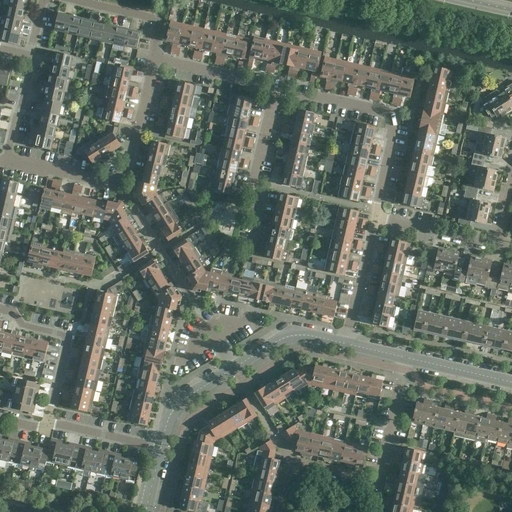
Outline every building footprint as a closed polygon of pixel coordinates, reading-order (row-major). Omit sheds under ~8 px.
[(26,10),(27,0),(5,0),(4,5),(8,6),(26,10)] [(23,21),(26,10),(8,6),(6,17),(23,21)] [(66,33),(70,16),(58,13),(54,30),(66,33)] [(89,38),(95,15),(91,14),(90,20),(82,19),(78,36),(89,38)] [(101,41),(105,24),(97,22),(99,16),(95,15),(89,38),(101,41)] [(20,33),(23,21),(6,17),(1,16),(0,20),(0,28),(3,29),(20,33)] [(78,36),(82,19),(70,16),(66,33),(78,36)] [(177,44),(182,24),(170,21),(169,25),(166,41),(173,43),(170,53),(175,54),(176,47),(176,48),(177,44)] [(113,44),(117,27),(105,24),(101,41),(113,44)] [(188,46),(193,27),(182,24),(177,44),(188,46)] [(125,47),(129,29),(117,27),(113,44),(125,47)] [(199,49),(204,29),(193,27),(188,46),(199,49)] [(0,41),(17,45),(20,33),(3,29),(0,28),(0,41)] [(141,32),(129,29),(125,47),(137,49),(141,32)] [(211,52),(215,32),(204,29),(199,49),(211,52)] [(222,54),(226,34),(215,32),(211,52),(222,54)] [(233,57),(237,37),(226,34),(222,54),(221,58),(219,64),(224,65),(226,55),(233,57)] [(249,40),(237,37),(233,57),(244,59),(248,43),(249,40)] [(261,59),(265,39),(254,37),(253,40),(249,57),(249,60),(249,61),(247,67),(252,68),(253,61),(254,58),(261,59)] [(272,62),(277,42),(265,39),(261,59),(271,62),(272,62)] [(283,65),(288,45),(277,42),(272,62),(271,62),(272,62),(271,66),(270,72),(274,73),(276,63),(283,65)] [(294,67),(299,47),(288,45),(283,65),(290,66),(289,69),(287,76),(292,77),(293,71),(294,71),(294,67),(295,68),(295,67),(294,67)] [(305,70),(310,50),(299,47),(294,67),(295,67),(305,70)] [(321,52),(310,50),(305,70),(312,71),(312,75),(311,75),(310,82),(314,83),(315,76),(316,76),(317,72),(321,56),(320,56),(321,52)] [(56,52),(53,64),(70,68),(73,56),(56,52)] [(332,80),(336,60),(325,57),(324,61),(320,77),(327,79),(325,89),(329,90),(331,83),(332,80)] [(4,60),(0,60),(0,84),(7,86),(11,69),(3,67),(4,60)] [(343,82),(347,62),(336,60),(332,80),(343,82)] [(354,85),(358,65),(347,62),(343,82),(349,84),(347,94),(351,95),(353,88),(354,85)] [(67,80),(70,68),(53,64),(50,76),(67,80)] [(365,87),(369,67),(358,65),(354,85),(365,87)] [(132,70),(113,66),(111,77),(129,81),(131,75),(141,77),(142,73),(132,70)] [(434,66),(431,77),(451,82),(454,71),(434,66)] [(376,90),(381,70),(369,67),(365,87),(376,90)] [(387,93),(392,73),(381,70),(376,90),(375,94),(374,100),(378,101),(380,91),(387,93)] [(398,95),(403,75),(392,73),(387,93),(398,95)] [(414,78),(403,75),(398,95),(397,99),(396,105),(400,106),(402,99),(402,96),(410,98),(414,82),(413,82),(414,78)] [(69,80),(67,80),(50,76),(49,82),(40,80),(39,86),(65,92),(66,92),(69,80)] [(128,87),(129,81),(111,77),(108,87),(137,94),(138,90),(128,87)] [(449,93),(451,82),(431,77),(429,88),(449,93)] [(178,81),(175,92),(199,98),(201,87),(178,81)] [(511,82),(503,88),(502,86),(493,92),(507,114),(511,111),(511,82)] [(62,103),(65,92),(39,86),(37,92),(46,94),(45,99),(62,103)] [(136,98),(137,94),(108,87),(106,98),(110,99),(125,102),(126,96),(136,98)] [(446,103),(449,93),(429,88),(426,98),(442,102),(442,103),(446,103)] [(196,108),(199,98),(175,92),(174,99),(164,96),(162,101),(191,107),(196,108)] [(507,114),(493,92),(484,98),(485,100),(480,103),(482,106),(477,109),(482,118),(488,114),(490,119),(495,115),(498,120),(507,114)] [(234,94),(232,106),(250,110),(252,104),(254,104),(255,104),(256,100),(234,94)] [(446,103),(442,103),(442,102),(426,98),(424,108),(424,109),(440,113),(444,113),(446,103)] [(59,115),(62,103),(45,99),(43,105),(37,104),(36,110),(59,115)] [(122,113),(125,102),(110,99),(107,109),(122,113)] [(189,118),(191,107),(162,101),(161,105),(172,107),(170,114),(189,118)] [(249,116),(250,110),(232,106),(229,116),(248,120),(251,121),(258,123),(259,118),(249,116)] [(132,115),(126,113),(122,113),(107,109),(104,108),(101,119),(120,124),(121,117),(131,119),(132,115)] [(444,113),(440,113),(424,109),(424,108),(421,119),(441,124),(444,113)] [(299,109),(296,121),(311,124),(314,113),(299,109)] [(56,127),(59,115),(36,110),(35,113),(41,115),(39,123),(56,127)] [(186,128),(189,118),(170,114),(169,120),(159,117),(158,122),(186,128)] [(257,127),(258,123),(251,121),(248,120),(229,116),(227,127),(230,128),(230,127),(245,131),(247,125),(257,127)] [(439,135),(441,124),(421,119),(418,130),(419,131),(419,130),(439,135)] [(482,120),(480,126),(492,129),(493,122),(482,120)] [(315,125),(311,124),(296,121),(295,127),(285,124),(284,129),(290,130),(294,131),(309,135),(312,136),(315,125)] [(184,139),(186,128),(158,122),(157,126),(167,128),(165,135),(184,139)] [(54,138),(56,127),(39,123),(38,129),(32,127),(30,133),(54,138)] [(355,123),(352,134),(372,138),(374,132),(377,133),(378,131),(379,128),(375,127),(355,123)] [(491,135),(492,129),(480,126),(479,133),(485,134),(483,144),(503,149),(506,138),(491,135)] [(113,133),(103,139),(111,152),(121,146),(114,135),(117,133),(119,128),(114,127),(113,133)] [(244,137),(245,131),(230,127),(230,128),(227,127),(224,137),(243,141),(253,144),(254,140),(244,137)] [(436,145),(439,135),(419,130),(419,131),(416,141),(436,145)] [(306,145),(309,135),(294,131),(291,142),(306,145)] [(51,150),(54,138),(30,133),(29,138),(35,140),(34,146),(51,150)] [(371,144),(372,138),(352,134),(350,144),(370,149),(374,150),(380,151),(381,147),(371,144)] [(252,148),(253,144),(243,141),(224,137),(222,147),(226,148),(225,149),(240,152),(242,146),(252,148)] [(102,158),(111,152),(103,139),(94,145),(102,158)] [(92,164),(102,158),(94,145),(91,141),(82,147),(82,150),(78,149),(77,154),(83,155),(86,153),(92,164)] [(145,151),(149,152),(168,156),(170,145),(152,141),(150,147),(147,147),(146,149),(145,151)] [(434,156),(436,145),(416,141),(414,151),(430,155),(434,156)] [(310,146),(306,145),(291,142),(289,152),(307,156),(310,146)] [(367,159),(370,149),(350,144),(348,155),(367,159)] [(501,159),(503,149),(483,144),(481,153),(474,152),(473,159),(484,161),(486,155),(501,159)] [(238,162),(240,152),(225,149),(226,148),(222,147),(219,158),(238,162)] [(434,156),(430,155),(414,151),(412,162),(428,165),(431,166),(434,156)] [(165,166),(168,156),(149,152),(147,162),(165,166)] [(305,167),(307,156),(289,152),(286,163),(305,167)] [(366,165),(367,159),(348,155),(345,165),(375,172),(376,168),(366,165)] [(241,163),(238,162),(219,158),(217,169),(235,173),(237,167),(240,168),(241,163)] [(483,167),(484,161),(473,159),(471,166),(478,167),(475,176),(496,181),(498,171),(483,167)] [(163,177),(165,166),(147,162),(144,173),(159,176),(163,177)] [(425,176),(428,165),(412,162),(409,172),(425,176)] [(303,177),(305,167),(286,163),(284,173),(303,177)] [(374,177),(375,172),(345,165),(343,176),(363,180),(364,174),(374,177)] [(234,179),(235,173),(217,169),(214,179),(237,184),(237,181),(237,180),(234,179)] [(425,176),(409,172),(405,171),(405,175),(405,176),(408,176),(407,183),(423,186),(427,187),(429,177),(425,176)] [(157,187),(159,176),(144,173),(142,183),(157,187)] [(303,178),(303,177),(284,173),(281,184),(301,189),(303,178)] [(361,187),(363,180),(343,176),(340,186),(344,187),(371,193),(372,189),(361,187)] [(493,192),(496,181),(475,176),(473,186),(467,185),(465,191),(477,194),(478,188),(493,192)] [(308,189),(319,191),(321,181),(311,178),(308,189)] [(2,179),(0,186),(0,191),(16,195),(19,183),(2,179)] [(236,188),(237,184),(214,179),(212,190),(230,195),(232,188),(235,188),(236,188)] [(156,191),(157,187),(142,183),(139,182),(136,192),(134,192),(133,195),(135,199),(137,197),(143,206),(145,204),(158,196),(156,191)] [(420,197),(421,197),(423,186),(407,183),(404,193),(420,197)] [(76,196),(77,193),(79,186),(74,185),(73,192),(72,195),(66,194),(62,210),(61,213),(72,216),(73,212),(72,212),(76,196)] [(370,198),(371,193),(344,187),(340,186),(338,197),(358,202),(359,195),(363,196),(370,198)] [(62,210),(66,194),(59,192),(60,189),(56,188),(55,191),(51,207),(52,207),(62,210)] [(51,207),(55,191),(44,189),(39,208),(51,211),(52,207),(51,207)] [(0,203),(13,207),(16,195),(0,191),(0,203)] [(475,200),(477,194),(465,191),(464,198),(470,200),(468,209),(488,214),(491,204),(475,200)] [(151,213),(167,203),(168,202),(162,193),(158,196),(145,204),(151,213)] [(279,193),(277,204),(293,208),(297,209),(299,198),(279,193)] [(424,197),(421,197),(420,197),(404,193),(402,204),(422,209),(424,197)] [(83,215),(87,199),(76,196),(72,212),(73,212),(83,215)] [(108,203),(107,203),(101,202),(102,198),(100,198),(98,197),(97,201),(93,217),(104,220),(108,203)] [(97,201),(87,199),(83,215),(93,217),(97,201)] [(108,202),(107,203),(108,203),(104,220),(109,221),(111,225),(125,216),(126,217),(127,216),(122,207),(124,205),(122,202),(118,201),(118,204),(108,202)] [(18,208),(13,207),(0,203),(0,215),(15,219),(18,208)] [(157,222),(173,212),(167,203),(151,213),(157,222)] [(297,209),(293,208),(277,204),(274,215),(294,219),(297,209)] [(339,207),(336,218),(356,223),(360,223),(367,225),(368,221),(357,218),(359,212),(339,207)] [(486,225),(488,214),(468,209),(466,219),(459,217),(458,224),(469,227),(471,221),(486,225)] [(192,214),(198,224),(202,221),(196,211),(192,214)] [(162,231),(178,221),(173,212),(157,222),(162,231)] [(0,228),(12,231),(15,219),(0,215),(0,228)] [(292,230),(294,219),(274,215),(272,225),(292,230)] [(431,222),(438,223),(440,217),(432,215),(431,222)] [(131,225),(126,217),(125,216),(111,225),(117,234),(131,225)] [(354,233),(356,223),(336,218),(334,229),(354,233)] [(179,221),(178,221),(162,231),(159,233),(161,237),(164,235),(168,241),(185,230),(179,221)] [(131,225),(117,234),(112,237),(118,246),(123,243),(137,234),(131,225)] [(293,230),(292,230),(272,225),(269,236),(289,240),(291,241),(293,230)] [(0,240),(9,243),(12,231),(0,228),(0,240)] [(351,244),(351,243),(354,233),(334,229),(331,239),(351,244)] [(140,239),(137,234),(123,243),(128,252),(142,244),(142,243),(143,243),(146,241),(143,237),(140,239)] [(287,251),(289,240),(269,236),(267,246),(287,251)] [(179,257),(195,247),(189,238),(172,248),(179,258),(179,257)] [(361,250),(362,246),(355,244),(351,243),(351,244),(331,239),(329,250),(349,254),(350,248),(354,249),(361,250)] [(379,243),(378,247),(385,249),(388,250),(408,254),(411,243),(391,239),(389,245),(379,243)] [(7,254),(9,243),(0,240),(0,252),(2,253),(7,254)] [(147,243),(146,241),(143,243),(142,243),(142,244),(128,252),(128,253),(125,255),(131,264),(134,262),(149,253),(145,247),(148,245),(147,243)] [(38,264),(42,248),(31,245),(27,261),(38,264)] [(289,251),(287,251),(267,246),(264,257),(286,262),(289,251)] [(197,259),(201,257),(195,247),(179,257),(179,258),(184,266),(197,258),(197,259)] [(406,265),(408,254),(388,250),(385,249),(378,247),(377,252),(384,253),(387,254),(386,260),(406,265)] [(49,266),(52,250),(42,248),(38,264),(49,266)] [(444,271),(449,251),(438,248),(435,264),(428,262),(426,274),(433,275),(434,269),(444,271)] [(70,271),(74,252),(64,249),(63,253),(59,269),(70,271)] [(63,253),(52,250),(49,266),(59,269),(63,253)] [(348,260),(349,254),(329,250),(327,260),(346,265),(357,267),(358,263),(348,260)] [(459,253),(449,251),(444,271),(453,273),(452,280),(459,281),(461,270),(455,268),(459,253)] [(80,274),(85,254),(74,252),(70,271),(80,274)] [(96,257),(85,254),(80,274),(91,276),(96,257)] [(187,277),(203,268),(207,265),(201,256),(201,257),(197,259),(197,258),(184,266),(188,272),(185,274),(186,276),(187,278),(188,278),(187,277)] [(476,279),(481,258),(471,256),(467,271),(461,270),(459,281),(465,283),(467,277),(476,279)] [(492,261),(481,258),(476,279),(475,284),(485,286),(486,288),(491,289),(494,277),(488,276),(492,261)] [(145,279),(145,278),(159,270),(162,268),(160,264),(157,266),(153,260),(138,269),(145,279)] [(356,271),(357,267),(346,265),(327,260),(324,271),(344,276),(346,269),(356,271)] [(403,276),(406,265),(386,260),(384,267),(381,266),(374,264),(373,269),(380,270),(383,271),(403,276)] [(105,263),(99,267),(102,272),(108,268),(105,263)] [(508,291),(509,287),(511,274),(511,265),(504,263),(500,279),(494,277),(491,289),(497,290),(499,289),(508,291)] [(207,288),(210,273),(206,272),(203,268),(187,277),(188,278),(193,286),(190,287),(192,291),(196,291),(196,289),(206,291),(207,291),(207,288)] [(221,275),(221,272),(222,271),(211,268),(210,273),(207,288),(207,291),(206,291),(206,292),(211,293),(212,289),(217,290),(221,275)] [(165,279),(159,270),(145,278),(145,279),(150,288),(165,279)] [(401,286),(403,276),(383,271),(381,281),(401,286)] [(231,278),(232,278),(232,274),(221,272),(221,275),(217,290),(224,292),(223,295),(225,296),(227,296),(228,293),(231,278)] [(249,297),(253,279),(242,276),(242,280),(238,295),(249,297)] [(242,280),(232,278),(231,278),(228,293),(238,295),(242,280)] [(259,300),(264,280),(253,278),(253,279),(249,297),(248,298),(259,300)] [(168,284),(165,279),(150,288),(156,297),(172,287),(174,286),(172,284),(171,282),(168,284)] [(270,303),(274,284),(274,283),(264,280),(259,300),(270,303)] [(398,297),(401,286),(381,281),(380,288),(369,285),(368,290),(395,296),(398,297)] [(281,305),(285,286),(274,284),(270,303),(269,306),(271,307),(271,306),(273,307),(274,303),(281,305)] [(291,307),(296,288),(285,286),(281,305),(291,307)] [(177,295),(172,287),(156,297),(159,301),(158,305),(176,310),(178,300),(181,301),(182,297),(180,294),(177,295)] [(302,310),(306,291),(306,290),(296,288),(291,307),(302,310)] [(392,306),(395,296),(368,290),(367,294),(378,296),(376,302),(392,306)] [(98,291),(95,302),(115,307),(118,296),(98,291)] [(312,312),(316,294),(306,291),(302,310),(312,312)] [(323,314),(326,300),(327,296),(316,294),(312,312),(323,314)] [(337,302),(326,300),(323,314),(334,317),(337,302)] [(113,317),(115,307),(95,302),(93,313),(113,317)] [(396,307),(392,306),(376,302),(375,309),(371,308),(364,306),(363,311),(390,317),(393,318),(396,307)] [(178,310),(176,310),(158,305),(155,316),(171,320),(173,314),(176,314),(177,312),(178,310)] [(424,332),(428,313),(418,310),(413,330),(424,332)] [(393,318),(390,317),(363,311),(362,315),(369,317),(369,316),(373,317),(371,324),(391,329),(393,318)] [(110,328),(113,317),(93,313),(90,323),(110,328)] [(434,335),(438,315),(428,313),(424,332),(434,335)] [(169,331),(171,320),(155,316),(152,315),(149,326),(169,331)] [(444,337),(448,317),(438,315),(434,335),(444,337)] [(453,339),(458,320),(448,317),(444,337),(453,339)] [(463,341),(468,322),(458,320),(453,339),(463,341)] [(473,344),(478,324),(468,322),(463,341),(473,344)] [(108,338),(110,328),(90,323),(88,334),(108,338)] [(483,346),(488,327),(478,324),(473,344),(483,346)] [(166,341),(169,331),(149,326),(147,337),(150,338),(150,337),(166,341)] [(494,347),(498,329),(488,327),(483,346),(494,349),(494,347)] [(504,349),(508,331),(498,329),(494,347),(504,349)] [(12,355),(16,335),(6,333),(1,353),(12,355)] [(105,349),(108,338),(88,334),(85,344),(105,349)] [(22,358),(27,338),(16,335),(12,355),(22,358)] [(164,352),(164,351),(166,341),(150,337),(150,338),(147,337),(144,346),(148,347),(148,348),(164,352)] [(33,360),(37,340),(27,338),(22,358),(33,360)] [(48,343),(37,340),(33,360),(44,363),(48,343)] [(103,359),(105,349),(85,344),(83,355),(103,359)] [(148,348),(148,347),(144,346),(142,357),(162,362),(165,351),(164,351),(164,352),(148,348)] [(100,370),(103,359),(83,355),(80,365),(100,370)] [(159,373),(162,362),(142,357),(139,368),(159,373)] [(327,368),(328,364),(326,363),(326,364),(323,363),(323,367),(315,365),(314,368),(305,366),(308,384),(322,388),(327,368)] [(98,381),(100,370),(80,365),(78,376),(98,381)] [(308,384),(305,366),(296,371),(294,369),(284,375),(295,392),(308,384)] [(157,383),(159,373),(139,368),(137,378),(141,379),(157,383)] [(333,390),(338,370),(327,368),(322,388),(333,390)] [(344,393),(349,373),(338,370),(333,390),(344,393)] [(356,395),(360,375),(349,373),(344,393),(356,395)] [(372,374),(371,378),(367,398),(378,401),(379,397),(383,381),(375,379),(376,375),(374,375),(372,374)] [(98,381),(78,376),(74,375),(73,379),(77,380),(76,386),(92,390),(95,391),(98,381)] [(295,392),(284,375),(274,381),(285,398),(295,392)] [(371,378),(360,375),(356,395),(367,398),(371,378)] [(16,387),(14,392),(14,393),(34,398),(35,391),(37,392),(39,383),(13,377),(13,378),(12,385),(11,386),(16,387)] [(154,393),(157,383),(141,379),(138,390),(154,393)] [(285,398),(274,381),(265,387),(276,404),(285,398)] [(265,387),(265,386),(263,384),(261,385),(259,386),(261,389),(255,393),(264,408),(266,410),(276,404),(265,387)] [(95,391),(92,390),(76,386),(74,393),(64,390),(63,395),(70,396),(73,397),(89,401),(93,401),(95,391)] [(154,393),(138,390),(134,389),(132,400),(152,404),(154,393)] [(32,404),(34,398),(14,393),(14,392),(12,392),(12,394),(14,394),(13,400),(8,399),(8,400),(7,407),(6,407),(32,413),(34,405),(32,404)] [(90,413),(93,401),(89,401),(73,397),(71,408),(90,413)] [(235,405),(236,405),(247,422),(257,416),(255,413),(246,398),(235,405)] [(423,425),(428,400),(424,399),(423,404),(416,403),(412,422),(423,425)] [(149,415),(152,404),(132,400),(129,410),(149,415)] [(433,427),(438,408),(432,406),(433,401),(428,400),(423,425),(433,427)] [(444,429),(450,405),(445,404),(444,409),(438,408),(433,427),(444,429)] [(236,405),(226,411),(237,428),(247,422),(236,405)] [(454,432),(459,412),(453,411),(454,406),(450,405),(444,429),(454,432)] [(464,438),(471,410),(466,409),(465,414),(459,412),(454,432),(453,436),(464,438)] [(147,426),(149,415),(129,410),(127,421),(147,426)] [(474,441),(480,417),(474,416),(475,411),(471,410),(464,438),(474,441)] [(237,428),(226,411),(217,417),(227,434),(237,428)] [(485,443),(486,439),(492,415),(487,414),(486,419),(480,417),(474,441),(485,443)] [(497,442),(501,422),(495,421),(496,416),(492,415),(486,439),(497,442)] [(227,434),(217,417),(206,423),(208,426),(199,431),(215,442),(227,434)] [(507,444),(511,423),(511,419),(509,419),(508,424),(501,422),(497,442),(507,444)] [(287,442),(296,430),(293,426),(281,433),(287,442)] [(307,454),(312,434),(296,430),(287,442),(297,445),(295,451),(303,453),(302,456),(304,457),(306,457),(307,454)] [(211,457),(215,442),(199,431),(197,441),(194,440),(191,452),(211,457)] [(266,432),(258,437),(261,442),(269,437),(266,432)] [(318,456),(323,436),(312,434),(307,454),(306,457),(310,458),(311,454),(318,456)] [(328,462),(329,459),(334,439),(323,436),(318,456),(325,458),(324,461),(328,462)] [(61,464),(65,445),(59,443),(59,441),(51,439),(49,448),(45,465),(53,467),(54,463),(60,464),(61,464)] [(340,461),(345,441),(334,439),(329,459),(340,461)] [(420,439),(418,448),(425,449),(427,440),(420,439)] [(14,467),(19,441),(11,440),(11,441),(4,440),(0,458),(0,461),(0,462),(1,460),(6,461),(6,465),(14,467)] [(259,448),(261,452),(276,449),(270,440),(259,448)] [(29,466),(34,447),(27,445),(27,443),(19,441),(14,467),(21,468),(21,469),(22,469),(22,465),(28,466),(29,466)] [(351,468),(356,444),(345,441),(340,461),(347,463),(346,467),(351,468)] [(74,472),(80,446),(72,444),(72,446),(65,445),(61,464),(60,464),(59,466),(61,466),(62,465),(67,466),(66,470),(67,470),(74,472)] [(367,447),(356,444),(351,468),(355,468),(356,465),(363,466),(364,460),(367,450),(367,447)] [(43,474),(45,465),(49,448),(41,446),(40,448),(34,447),(29,466),(28,466),(28,468),(30,468),(30,466),(36,468),(35,472),(42,473),(42,474),(43,474)] [(90,471),(95,452),(88,450),(88,448),(80,446),(74,472),(82,473),(82,474),(83,470),(89,471),(90,471)] [(406,447),(403,459),(423,464),(426,452),(422,451),(406,447)] [(274,459),(276,449),(261,452),(257,451),(254,466),(257,467),(281,473),(282,469),(278,468),(280,460),(274,459)] [(104,478),(110,453),(102,451),(101,453),(95,452),(90,471),(89,471),(89,473),(90,473),(91,471),(97,473),(96,477),(104,478)] [(209,468),(211,457),(191,452),(189,463),(209,468)] [(119,478),(124,458),(117,457),(118,455),(110,453),(104,478),(111,480),(112,480),(113,476),(118,478),(119,478)] [(130,460),(124,458),(119,478),(118,478),(118,480),(120,480),(120,478),(126,479),(125,484),(133,485),(139,460),(131,458),(130,460)] [(421,475),(423,464),(403,459),(401,470),(421,475)] [(206,479),(209,468),(189,463),(186,474),(206,479)] [(280,477),(281,473),(257,467),(255,478),(275,483),(276,476),(280,477)] [(418,486),(421,475),(401,470),(399,477),(389,474),(388,479),(394,480),(398,481),(418,486)] [(204,490),(206,479),(186,474),(184,485),(204,490)] [(272,494),(275,483),(255,478),(252,490),(272,494)] [(415,497),(418,486),(398,481),(394,480),(388,479),(387,483),(394,485),(397,485),(395,492),(415,497)] [(201,501),(204,490),(184,485),(181,496),(181,497),(201,501)] [(270,505),(272,494),(252,490),(250,501),(270,505)] [(413,508),(415,497),(395,492),(394,499),(391,498),(384,497),(383,501),(389,502),(389,503),(393,504),(393,503),(413,508)] [(195,511),(198,511),(201,501),(181,497),(181,496),(178,495),(177,498),(177,500),(180,501),(179,508),(195,511)] [(248,511),(268,511),(270,505),(250,501),(247,511),(248,511)] [(411,511),(413,508),(393,503),(393,504),(389,503),(389,502),(383,501),(382,505),(392,508),(390,511),(411,511)]
